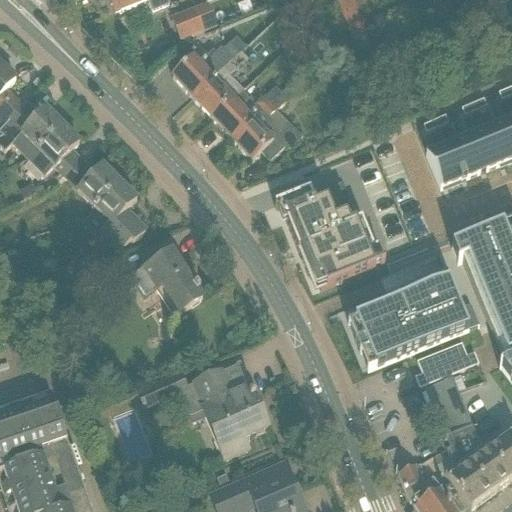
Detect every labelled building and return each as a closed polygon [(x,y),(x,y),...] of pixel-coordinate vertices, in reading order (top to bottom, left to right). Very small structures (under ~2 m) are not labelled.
[(107,0),(115,18),(147,5),(151,15),(169,8),(165,0),(107,0)] [(344,0),(347,7),(341,10),(354,43),(360,41),(373,36),(358,0),(344,0)] [(205,8),(193,12),(202,34),(214,29),(205,8)] [(202,34),(193,12),(181,17),(190,39),(202,34)] [(369,21),(375,35),(388,30),(382,16),(369,21)] [(204,50),(196,42),(176,60),(184,69),(172,81),(192,102),(231,65),(226,60),(216,69),(214,67),(205,76),(192,62),(204,50)] [(229,45),(222,52),(232,64),(240,57),(229,45)] [(232,64),(231,65),(192,102),(212,123),(240,96),(229,84),(249,64),(241,55),(240,57),(232,64)] [(15,84),(0,69),(0,126),(3,129),(8,124),(9,125),(23,110),(6,94),(15,84)] [(240,96),(212,123),(231,144),(281,97),(275,90),(254,110),(240,96)] [(281,97),(231,144),(251,165),(260,157),(269,166),(285,150),(289,154),(301,142),(288,128),(280,136),(267,122),(292,97),(287,92),(281,97)] [(511,98),(509,92),(498,97),(502,104),(511,100),(511,98)] [(484,104),(473,108),(476,116),(487,111),(484,104)] [(473,108),(461,113),(465,120),(475,116),(476,116),(473,108)] [(0,137),(1,139),(0,139),(0,151),(3,155),(5,154),(11,147),(15,151),(24,142),(38,156),(61,131),(44,114),(36,122),(24,109),(23,110),(9,125),(8,124),(3,129),(0,132),(0,137)] [(445,120),(434,125),(437,132),(448,127),(445,120)] [(511,123),(502,128),(511,152),(511,123)] [(434,125),(423,129),(426,137),(437,132),(434,125)] [(511,152),(502,128),(483,136),(497,170),(505,167),(506,170),(511,167),(511,152)] [(61,131),(38,156),(27,166),(41,180),(52,169),(63,180),(70,173),(78,181),(85,174),(84,173),(86,171),(71,155),(78,148),(61,131)] [(483,136),(464,143),(479,178),(497,170),(483,136)] [(464,143),(445,151),(459,186),(478,178),(464,143)] [(445,151),(425,159),(440,194),(449,190),(450,193),(460,188),(459,186),(445,151)] [(92,180),(85,174),(78,181),(70,173),(63,180),(94,212),(119,188),(102,171),(92,180)] [(119,188),(94,212),(108,227),(106,229),(101,238),(114,252),(125,248),(130,243),(132,246),(145,234),(126,214),(136,205),(119,188)] [(309,195),(274,209),(275,211),(279,210),(286,226),(307,279),(314,277),(320,292),(319,292),(320,294),(374,272),(374,271),(368,255),(372,253),(360,225),(356,226),(341,188),(321,196),(324,202),(313,206),(311,200),(309,195)] [(434,275),(335,316),(361,378),(482,329),(498,370),(511,387),(511,226),(428,260),(434,275)] [(171,256),(129,284),(143,304),(166,289),(183,315),(202,303),(171,256)] [(72,276),(79,295),(109,283),(102,264),(72,276)] [(461,348),(416,366),(419,373),(464,355),(461,348)] [(474,357),(414,381),(419,392),(477,369),(478,368),(474,357)] [(179,380),(137,398),(142,411),(178,396),(188,420),(201,415),(223,465),(250,454),(244,441),(266,431),(252,398),(248,399),(236,369),(218,377),(185,391),(179,380)] [(446,442),(471,432),(451,383),(425,394),(445,442),(446,442)] [(88,511),(49,397),(0,414),(0,497),(5,511),(88,511)] [(446,442),(445,442),(443,443),(443,445),(441,445),(452,473),(444,480),(466,511),(473,511),(501,492),(475,457),(480,453),(471,432),(446,442)] [(511,443),(506,435),(480,453),(475,457),(501,492),(511,484),(511,443)] [(433,464),(439,478),(451,473),(444,459),(433,464)] [(422,476),(419,469),(397,478),(410,507),(413,511),(452,511),(432,483),(423,490),(417,478),(422,476)] [(235,511),(234,509),(251,502),(255,511),(300,511),(288,485),(278,489),(272,475),(211,501),(215,511),(235,511)]
